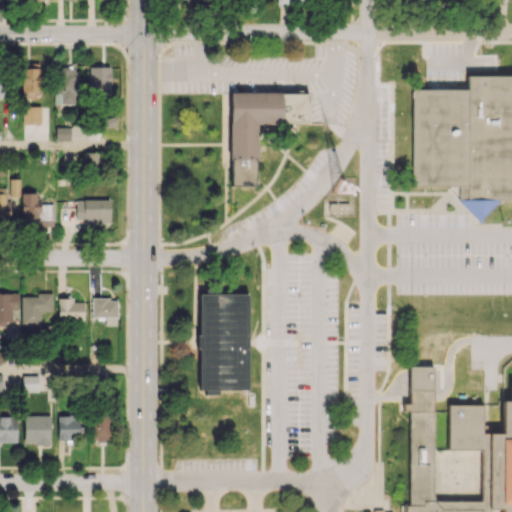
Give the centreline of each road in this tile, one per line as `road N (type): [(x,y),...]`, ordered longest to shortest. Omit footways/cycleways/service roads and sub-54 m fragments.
road 1 (primary): [(144,0),(143,511)]
road 2 (residential): [(511,32),(144,34)]
road 3 (residential): [(144,258),(0,257)]
road 4 (residential): [(144,34),(0,34)]
road 5 (residential): [(144,482),(0,482)]
